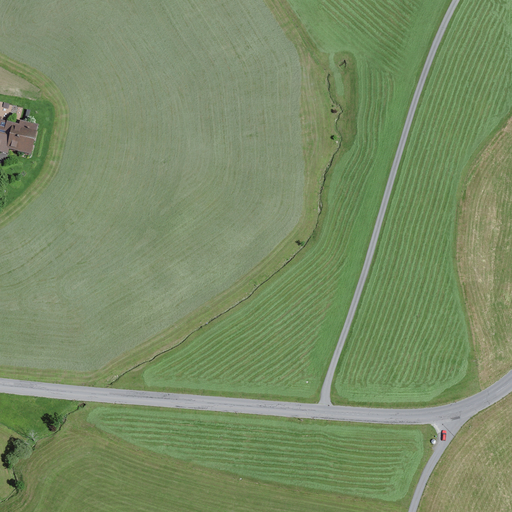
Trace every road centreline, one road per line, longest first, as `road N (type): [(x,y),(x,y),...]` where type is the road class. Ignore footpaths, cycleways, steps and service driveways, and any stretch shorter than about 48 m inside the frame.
road 1 (unclassified): [(456,0),(410,116),(325,413)]
road 2 (residential): [(0,385),(325,413)]
road 3 (residential): [(325,413),(450,414)]
